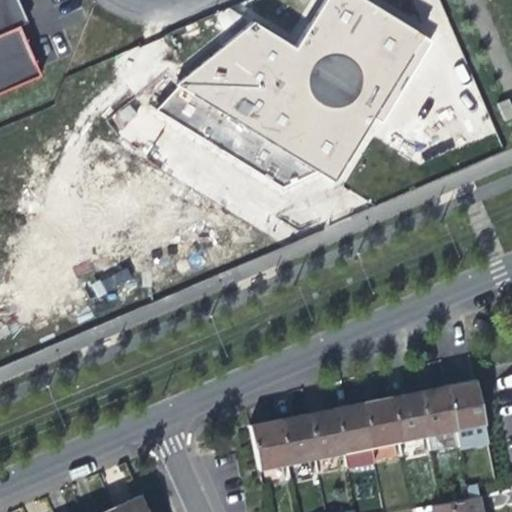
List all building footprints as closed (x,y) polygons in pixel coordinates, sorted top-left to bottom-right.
[(422,34),(359,0),(324,0),(294,49),(250,23),(175,84),(177,86),(156,109),(283,187),(316,171),(331,180),(422,34)] [(0,97),(37,81),(15,30),(1,36),(0,33),(0,28),(3,27),(0,17),(0,97)] [(458,383),(445,386),(454,432),(483,426),(474,380),(458,383)] [(457,447),(454,432),(445,386),(431,389),(417,392),(426,437),(429,452),(457,447)] [(398,443),(426,437),(417,392),(404,394),(389,397),(398,443)] [(369,448),(398,443),(389,397),(374,400),(360,403),(369,448)] [(372,464),(369,448),(360,403),(346,406),(333,409),(345,470),(372,464)] [(317,475),(345,470),(333,409),(325,410),(305,415),(314,459),(317,475)] [(286,465),(314,459),(305,415),(292,417),(277,420),(286,465)] [(257,471),(286,465),(277,420),(262,423),(248,426),(257,471)] [(125,501),(113,507),(114,511),(144,511),(137,496),(125,501)] [(414,511),(478,511),(476,498),(467,500),(439,505),(414,511)]
